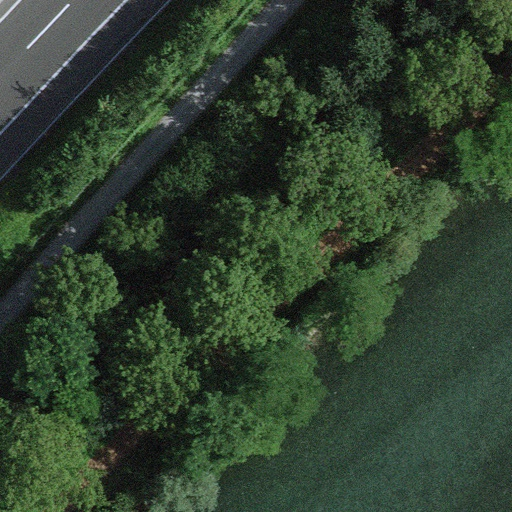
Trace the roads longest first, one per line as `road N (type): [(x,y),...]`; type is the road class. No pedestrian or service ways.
road 1 (unknown): [(511,82),(69,511)]
road 2 (track): [(295,0),(0,330)]
